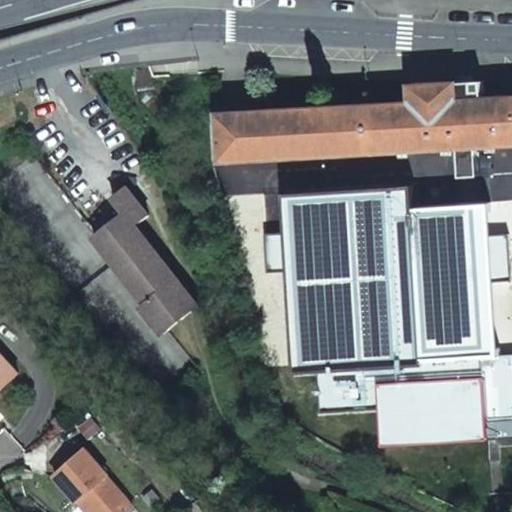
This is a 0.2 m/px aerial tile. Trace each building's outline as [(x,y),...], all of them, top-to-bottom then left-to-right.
[(415,102),(223,113),(225,159),(511,141),(511,95),(459,98),(458,82),(415,85),(415,102)] [(187,318),(192,295),(138,228),(153,216),(129,186),(114,198),(126,213),(98,235),(173,329),(187,318)] [(201,307),(192,295),(187,318),(201,307)] [(511,352),(407,358),(408,379),(378,381),(381,441),(486,436),(486,417),(511,415),(511,352)] [(0,387),(16,372),(0,353),(0,387)] [(107,472),(85,446),(53,474),(75,500),(80,497),(92,511),(123,511),(133,504),(106,473),(107,472)]
